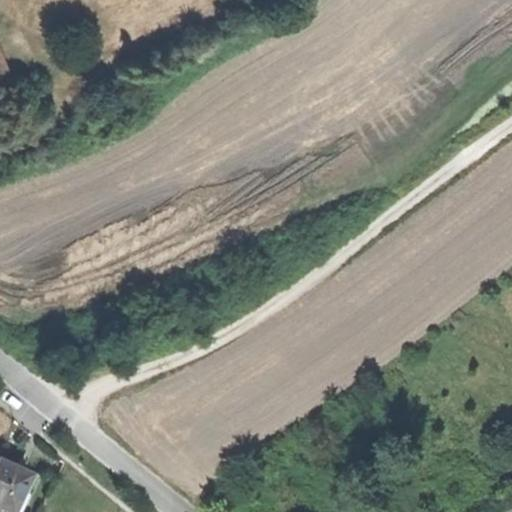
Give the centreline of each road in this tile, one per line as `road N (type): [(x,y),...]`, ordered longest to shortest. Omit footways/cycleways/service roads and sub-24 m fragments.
road 1 (track): [(511,123),(320,273),(203,345),(98,390),(73,417)]
road 2 (unclassified): [(0,360),(188,511)]
